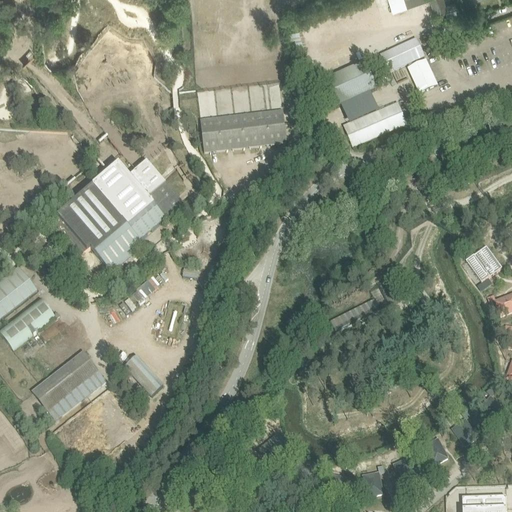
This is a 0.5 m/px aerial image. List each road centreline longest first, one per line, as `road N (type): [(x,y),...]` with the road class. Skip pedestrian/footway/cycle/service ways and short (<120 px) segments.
road 1 (track): [(200,311),(180,350),(163,352),(140,339),(152,304),(164,296),(194,301)]
road 2 (track): [(451,146),(415,182),(401,243),(375,280)]
road 3 (track): [(28,272),(81,321),(139,327)]
